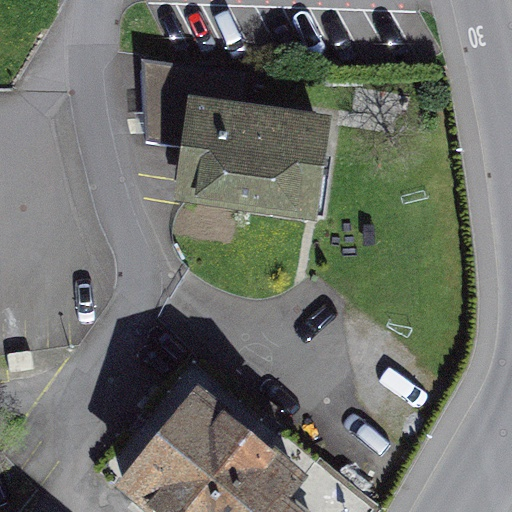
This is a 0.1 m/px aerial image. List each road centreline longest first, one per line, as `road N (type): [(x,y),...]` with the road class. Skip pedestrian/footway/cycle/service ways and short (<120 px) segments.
road 1 (residential): [(0,402),(57,394),(122,312),(137,279),(94,119),(95,0)]
road 2 (residential): [(511,130),(482,0)]
